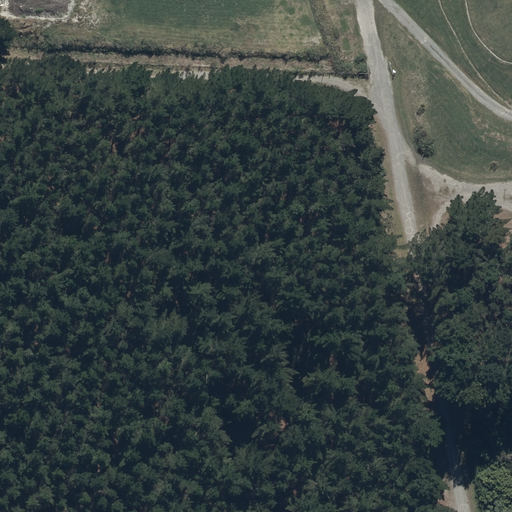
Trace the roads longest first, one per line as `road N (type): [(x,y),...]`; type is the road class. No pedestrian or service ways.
road 1 (track): [(455,511),(383,104)]
road 2 (track): [(511,113),(475,90),(386,0)]
